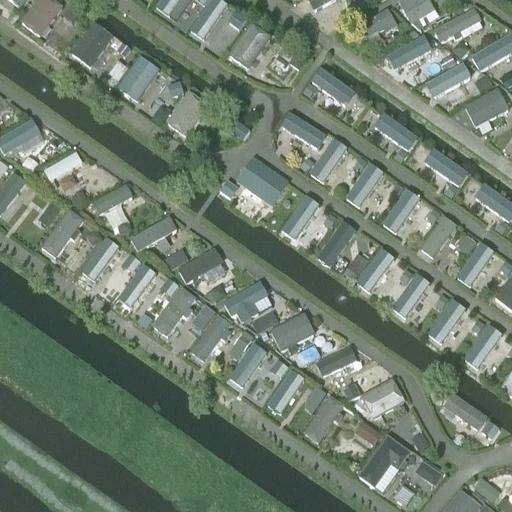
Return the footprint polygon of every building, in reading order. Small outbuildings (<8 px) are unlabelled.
[(40,42),(63,12),(47,0),(40,0),(20,27),(40,42)] [(187,0),(199,8),(204,0),(187,0)] [(309,0),(306,2),(313,15),(339,0),(309,0)] [(425,0),(410,0),(397,7),(410,29),(434,15),(425,0)] [(217,26),(213,23),(223,10),(213,4),(190,36),(200,43),(209,30),(212,32),(217,26)] [(386,13),(353,32),(361,46),(394,27),(386,13)] [(480,25),(473,13),(433,35),(439,47),(480,25)] [(112,42),(93,27),(70,58),(89,72),(112,42)] [(250,28),(227,60),(247,74),(270,42),(250,28)] [(511,43),(510,40),(473,60),(479,71),(487,67),(489,72),(498,67),(495,62),(511,53),(511,43)] [(391,58),(397,68),(427,52),(421,41),(391,58)] [(139,61),(116,93),(136,107),(159,75),(139,61)] [(428,87),(435,100),(469,81),(462,69),(428,87)] [(320,93),(343,110),(350,101),(327,84),(320,93)] [(474,133),(508,115),(497,94),(463,111),(474,133)] [(185,142),(208,111),(188,96),(165,128),(185,142)] [(365,112),(359,121),(382,137),(388,127),(365,112)] [(280,126),(310,145),(317,135),(286,116),(280,126)] [(36,137),(31,126),(1,143),(7,153),(36,137)] [(331,147),(313,176),(323,182),(341,153),(331,147)] [(81,167),(76,157),(43,175),(49,185),(81,167)] [(436,161),(430,171),(457,190),(464,181),(436,161)] [(235,187),(270,211),(287,187),(253,162),(235,187)] [(357,206),(378,177),(369,171),(348,199),(357,206)] [(13,178),(0,194),(0,219),(24,187),(13,178)] [(132,201),(125,189),(92,207),(98,220),(132,201)] [(474,203),(494,217),(501,208),(481,193),(474,203)] [(415,204),(406,197),(385,226),(394,233),(415,204)] [(305,201),(286,229),(296,236),(315,208),(305,201)] [(80,237),(76,233),(83,225),(69,215),(40,252),(54,263),(69,243),(73,245),(80,237)] [(432,263),(456,231),(443,221),(419,253),(432,263)] [(176,235),(169,222),(130,244),(137,257),(176,235)] [(341,226),(315,263),(329,272),(355,236),(341,226)] [(106,243),(81,277),(93,286),(118,251),(106,243)] [(490,256),(479,249),(459,279),(470,287),(490,256)] [(222,268),(214,254),(177,274),(185,289),(222,268)] [(379,255),(359,283),(368,290),(389,262),(379,255)] [(154,280),(142,271),(120,301),(132,309),(154,280)] [(419,282),(399,310),(409,317),(429,289),(419,282)] [(511,286),(508,283),(494,302),(511,315),(511,286)] [(264,299),(259,288),(228,305),(234,315),(264,299)] [(152,332),(166,342),(195,303),(181,293),(152,332)] [(445,299),(428,323),(438,330),(454,306),(445,299)] [(314,339),(303,318),(270,335),(280,357),(314,339)] [(451,345),(460,352),(481,325),(471,318),(451,345)] [(217,321),(190,357),(202,366),(229,330),(217,321)] [(497,337),(475,365),(485,372),(506,345),(497,337)] [(229,382),(241,391),(265,357),(253,348),(229,382)] [(356,365),(350,352),(315,368),(321,381),(356,365)] [(511,373),(499,393),(511,402),(511,373)] [(300,382),(290,375),(270,404),(280,411),(300,382)] [(405,407),(391,384),(359,402),(372,425),(405,407)] [(486,422),(452,398),(443,411),(477,435),(486,422)] [(303,439),(317,449),(343,410),(329,400),(303,439)] [(389,441),(361,478),(374,488),(402,451),(389,441)] [(447,511),(480,511),(481,511),(461,495),(447,511)]
